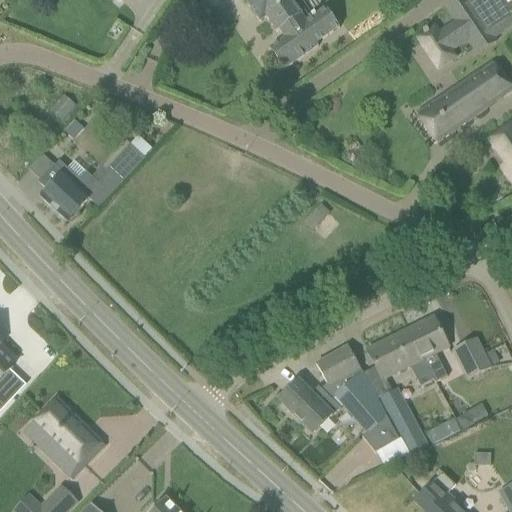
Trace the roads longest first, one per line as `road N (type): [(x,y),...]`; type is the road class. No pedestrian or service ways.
road 1 (unclassified): [(478,259),(236,137),(37,58),(0,58)]
road 2 (unclassified): [(190,409),(478,259)]
road 3 (tertiary): [(0,216),(190,409)]
road 4 (tertiary): [(190,409),(303,511)]
